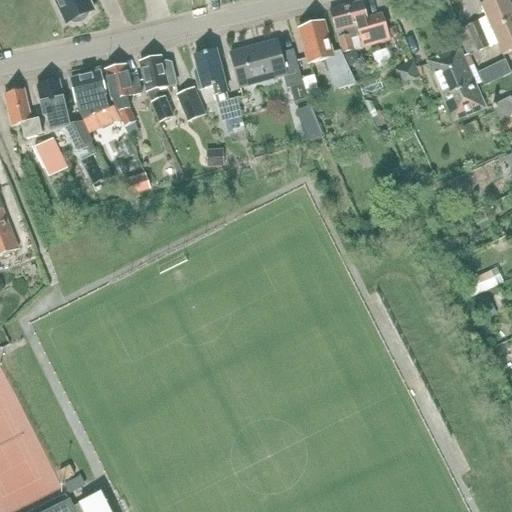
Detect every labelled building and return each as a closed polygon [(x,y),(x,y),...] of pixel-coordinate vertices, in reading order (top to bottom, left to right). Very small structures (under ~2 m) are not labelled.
[(88,0),(53,0),(66,25),(70,22),(75,23),(79,23),(83,21),(87,18),(89,14),(94,11),(88,0)] [(471,41),(511,23),(511,11),(507,0),(497,0),(483,6),(488,18),(466,28),(471,41)] [(366,20),(362,4),(361,3),(330,12),(341,55),(355,51),(369,47),(388,42),(381,15),(366,20)] [(477,53),(498,43),(504,57),(511,53),(511,23),(471,41),(477,53)] [(340,52),(331,55),(323,24),(298,30),(307,65),(325,60),(334,92),(356,85),(348,68),(342,57),(341,55),(340,52)] [(293,52),(281,55),(277,41),(229,54),(239,91),(283,79),(286,90),(290,89),(293,104),(310,100),(304,79),(301,80),(293,52)] [(376,52),(387,71),(404,60),(392,42),(376,52)] [(468,56),(462,58),(459,50),(427,63),(453,123),(484,110),(474,87),(481,84),(468,56)] [(354,51),(342,57),(348,68),(359,63),(354,51)] [(236,100),(229,102),(218,54),(197,58),(200,72),(198,72),(197,74),(201,92),(209,90),(210,94),(214,93),(223,124),(242,120),(236,100)] [(166,64),(162,65),(160,59),(140,64),(146,93),(152,105),(151,105),(159,124),(172,117),(165,100),(161,102),(158,90),(174,86),(169,66),(166,64)] [(484,87),(511,75),(505,61),(478,74),(484,87)] [(419,79),(413,63),(390,71),(396,87),(419,79)] [(125,67),(105,72),(112,101),(114,108),(124,129),(136,123),(130,111),(126,98),(132,97),(141,95),(137,79),(128,81),(125,67)] [(100,73),(70,80),(76,105),(78,114),(82,123),(108,111),(107,109),(100,73)] [(310,100),(311,100),(320,98),(314,77),(304,79),(310,100)] [(51,132),(68,128),(65,113),(58,84),(37,88),(44,118),(47,117),(51,132)] [(188,124),(206,116),(194,89),(176,97),(188,124)] [(23,92),(19,93),(18,90),(7,93),(8,96),(4,97),(11,128),(21,126),(25,142),(41,138),(37,121),(30,123),(23,92)] [(511,100),(511,101),(510,99),(492,107),(499,123),(511,116),(511,100)] [(319,123),(304,129),(310,144),(320,140),(325,138),(319,123)] [(93,145),(84,126),(66,130),(77,153),(93,145)] [(49,178),(67,169),(54,140),(35,149),(49,178)] [(222,149),(212,150),(213,168),(223,167),(222,149)] [(149,188),(145,176),(134,180),(137,191),(149,188)] [(410,177),(402,180),(405,188),(413,184),(410,177)] [(0,259),(18,252),(0,204),(0,259)] [(491,271),(465,283),(472,297),(498,285),(491,271)] [(486,295),(476,301),(486,321),(497,316),(486,295)] [(63,481),(74,476),(69,467),(58,472),(63,481)] [(107,511),(99,495),(73,508),(69,500),(45,511),(107,511)]
